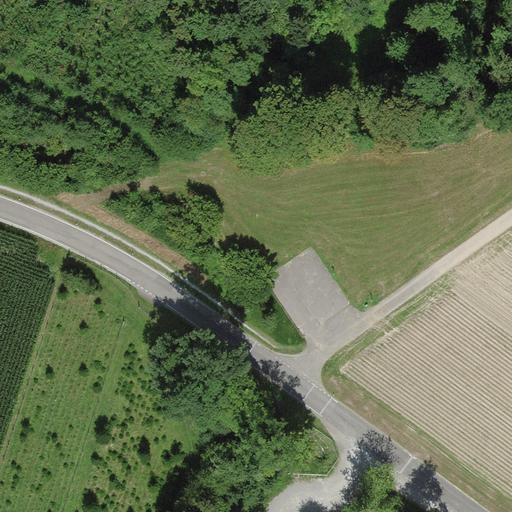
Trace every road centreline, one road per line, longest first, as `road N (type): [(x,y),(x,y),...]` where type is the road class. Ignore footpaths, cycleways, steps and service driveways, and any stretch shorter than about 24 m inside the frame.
road 1 (residential): [(468,511),(124,262),(0,208)]
road 2 (track): [(511,220),(290,379)]
